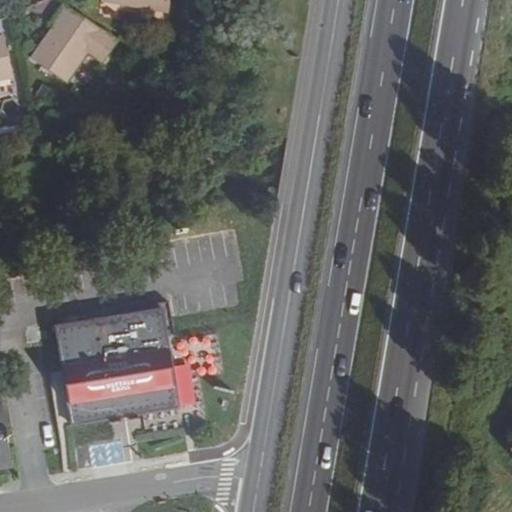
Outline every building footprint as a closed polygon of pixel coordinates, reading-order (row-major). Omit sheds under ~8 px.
[(168,14),(170,0),(102,0),(102,3),(168,14)] [(103,63),(117,42),(63,6),(51,25),(54,26),(32,60),(66,82),(87,53),(103,63)] [(0,38),(0,80),(12,78),(3,38),(0,38)] [(57,94),(44,85),(34,100),(47,108),(57,94)] [(61,327),(65,351),(77,424),(182,406),(171,334),(166,310),(61,327)] [(0,402),(10,461),(0,462),(0,471),(19,468),(6,394),(0,394),(0,402)] [(0,462),(10,461),(0,402),(0,462)] [(94,443),(93,430),(73,431),(74,444),(94,443)]
